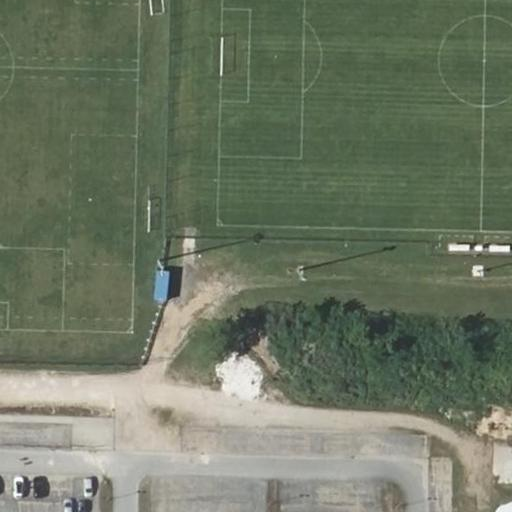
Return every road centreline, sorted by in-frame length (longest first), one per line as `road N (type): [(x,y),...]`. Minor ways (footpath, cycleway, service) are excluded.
road 1 (unknown): [(143,456),(145,393),(409,413),(423,423),(429,463)]
road 2 (unknown): [(429,463),(143,456)]
road 3 (unknown): [(143,456),(0,453)]
road 4 (track): [(0,389),(89,399),(120,427)]
